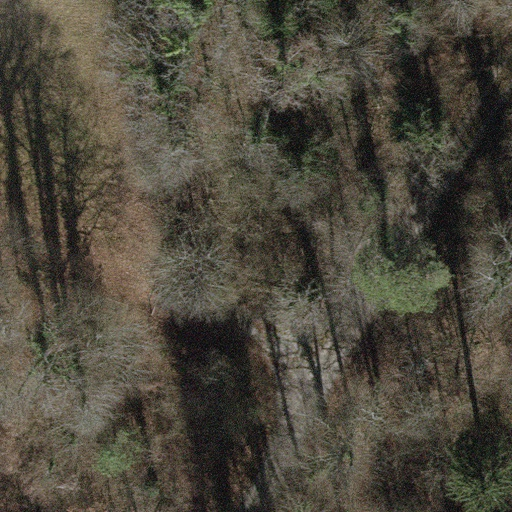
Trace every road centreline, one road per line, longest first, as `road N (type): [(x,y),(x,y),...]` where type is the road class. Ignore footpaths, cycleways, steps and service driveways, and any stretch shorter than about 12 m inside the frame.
road 1 (track): [(0,160),(236,242),(382,276)]
road 2 (track): [(260,511),(382,276)]
road 3 (track): [(511,82),(382,276)]
